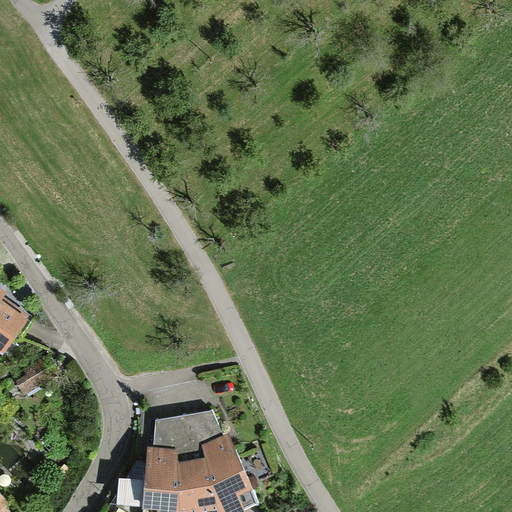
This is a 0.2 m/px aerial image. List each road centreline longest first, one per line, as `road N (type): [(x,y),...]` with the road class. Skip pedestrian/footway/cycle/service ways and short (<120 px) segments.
road 1 (residential): [(330,511),(205,268),(40,23)]
road 2 (residential): [(80,511),(115,443),(112,394),(0,226)]
